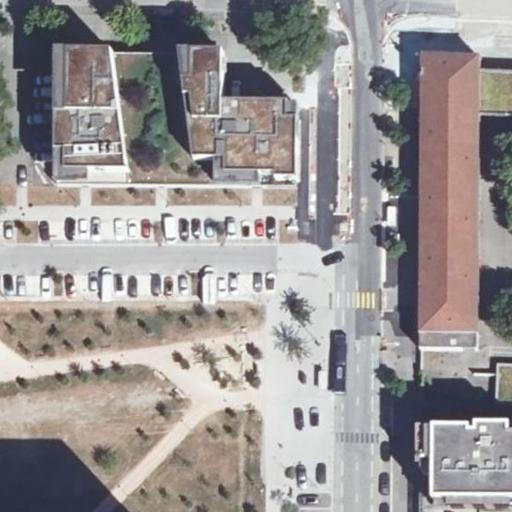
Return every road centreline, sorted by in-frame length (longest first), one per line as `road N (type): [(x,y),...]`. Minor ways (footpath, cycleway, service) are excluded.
road 1 (residential): [(360,253),(0,257)]
road 2 (tertiary): [(358,511),(360,253)]
road 3 (tertiary): [(360,253),(361,6)]
road 4 (unknown): [(20,0),(13,160)]
road 5 (residential): [(361,6),(207,0)]
road 6 (tertiary): [(361,6),(511,12)]
